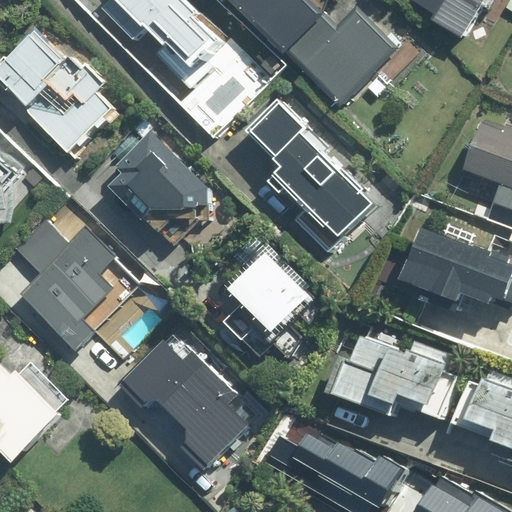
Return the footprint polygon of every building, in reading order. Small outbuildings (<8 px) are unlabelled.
[(117,0),(107,10),(139,41),(152,28),(170,46),(161,55),(197,91),(220,68),(215,63),(222,55),(219,52),(228,42),(203,17),(205,14),(190,0),(117,0)] [(234,0),(292,56),(332,15),(316,0),(234,0)] [(419,0),(419,2),(442,16),(439,22),(469,40),(489,7),(495,11),(501,0),(419,0)] [(404,48),(361,6),(343,24),(345,26),(340,31),(340,30),(304,67),(346,108),(404,48)] [(3,74),(0,77),(16,93),(18,90),(35,107),(25,117),(53,143),(57,138),(80,160),(124,113),(103,93),(112,83),(92,64),(87,69),(78,59),(75,62),(58,46),(60,43),(44,28),(28,44),(30,46),(16,61),(13,58),(0,71),(3,74)] [(305,221),(336,252),(384,204),(372,193),(374,191),(351,168),(348,170),(330,153),(333,150),(314,131),(316,129),(285,100),(283,101),(275,94),(249,120),(257,128),(253,132),(291,169),(277,184),(289,195),(294,190),(315,210),(305,221)] [(511,130),(489,123),(472,173),(508,185),(501,206),(496,205),(480,199),(475,215),(511,227),(511,130)] [(157,132),(126,165),(128,167),(119,176),(126,183),(121,188),(138,205),(133,210),(167,244),(170,240),(175,243),(180,243),(205,222),(215,221),(216,205),(216,190),(157,132)] [(0,225),(16,223),(18,214),(18,204),(17,180),(21,178),(0,146),(0,225)] [(46,276),(27,295),(59,327),(80,347),(86,353),(107,333),(100,326),(143,281),(123,261),(126,258),(94,226),(77,244),(51,219),(20,250),(46,276)] [(511,258),(433,227),(431,232),(419,228),(412,245),(424,249),(411,280),(470,303),(473,295),(502,306),(504,299),(511,302),(511,258)] [(276,254),(240,291),(251,302),(230,323),(267,358),(288,337),(285,334),(320,297),(276,254)] [(403,405),(449,421),(465,378),(453,373),(459,356),(419,342),(414,354),(404,351),(406,346),(374,335),(373,339),(368,337),(360,360),(347,356),(333,394),(399,417),(403,405)] [(174,337),(132,378),(217,465),(259,424),(234,398),(243,389),(203,349),(194,358),(174,337)] [(0,443),(21,464),(69,415),(65,411),(77,400),(38,362),(27,373),(25,371),(20,376),(0,356),(0,354),(4,351),(0,347),(0,443)] [(501,456),(511,460),(511,375),(495,370),(489,386),(476,382),(460,425),(505,443),(501,456)] [(511,511),(511,498),(434,470),(421,504),(420,504),(417,504),(414,504),(411,504),(408,503),(405,503),(402,502),(399,501),(396,501),(393,500),(390,499),(387,498),(384,496),(381,495),(379,494),(376,492),(373,490),(371,489),(368,487),(366,485),(363,483),(361,481),(359,479),(357,477),(355,474),(338,491),(340,494),(342,497),(344,499),(346,502),(348,504),(351,506),(353,508),(355,510),(357,511),(511,511)]
